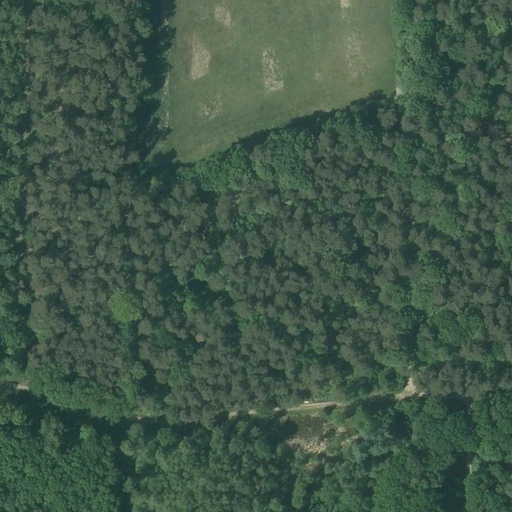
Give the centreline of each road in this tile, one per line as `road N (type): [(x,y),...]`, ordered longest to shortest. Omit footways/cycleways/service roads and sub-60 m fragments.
road 1 (track): [(0,383),(148,423),(402,396),(415,20)]
road 2 (track): [(402,396),(465,390),(465,511)]
